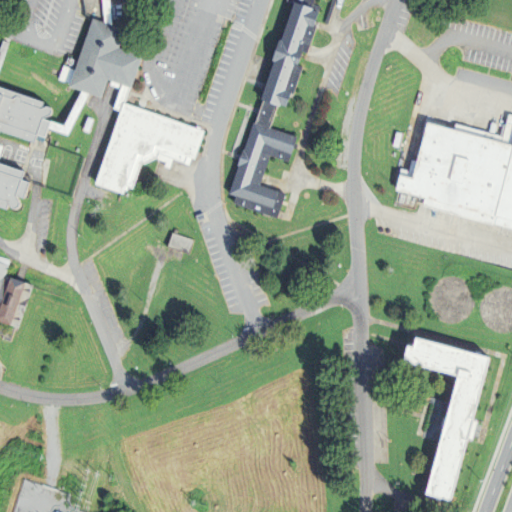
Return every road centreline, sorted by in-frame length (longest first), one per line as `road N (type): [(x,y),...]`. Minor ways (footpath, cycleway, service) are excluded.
road 1 (residential): [(358,286),(128,391),(47,400),(0,388)]
road 2 (residential): [(254,0),(208,171),(211,208),(260,334)]
road 3 (residential): [(103,112),(76,194),(70,260),(128,391)]
road 4 (residential): [(358,286),(353,146),(393,0)]
road 5 (residential): [(358,286),(362,511)]
road 6 (residential): [(511,247),(352,203)]
road 7 (residential): [(511,100),(442,81),(382,30)]
